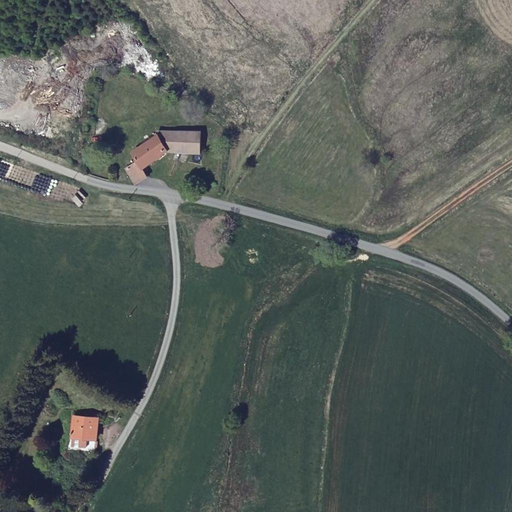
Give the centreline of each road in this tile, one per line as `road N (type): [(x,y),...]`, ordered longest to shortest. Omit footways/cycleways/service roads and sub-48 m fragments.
road 1 (unclassified): [(172,195),(384,251),(462,285),(511,324)]
road 2 (residential): [(84,508),(156,385),(169,344),(179,301),(172,195)]
road 3 (unclassified): [(0,146),(172,195)]
